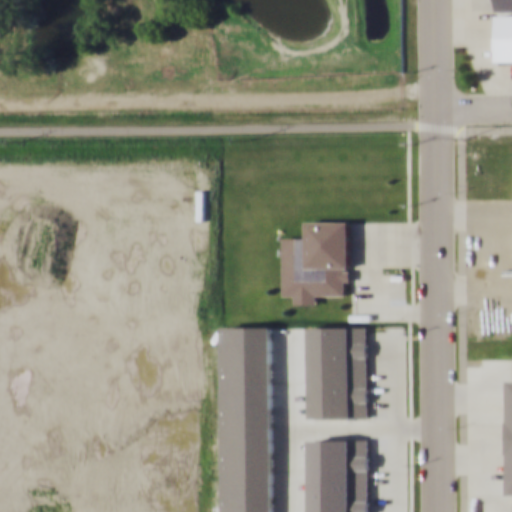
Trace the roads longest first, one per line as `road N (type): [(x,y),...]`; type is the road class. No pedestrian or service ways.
road 1 (tertiary): [(434,0),(437,511)]
road 2 (track): [(436,91),(0,97)]
